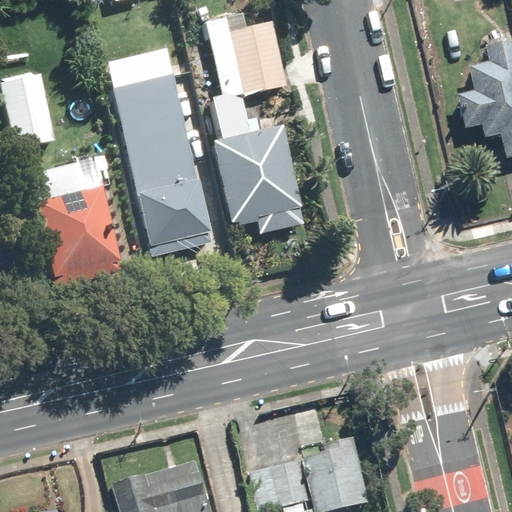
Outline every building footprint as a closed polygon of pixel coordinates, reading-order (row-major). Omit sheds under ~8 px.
[(238,17),(201,26),(217,99),(205,101),(215,145),(209,146),(228,230),(298,214),(279,130),(255,135),(252,122),(243,124),(238,100),(283,90),(268,26),(241,32),(238,17)] [(500,137),(505,162),(511,160),(511,43),(486,49),(489,64),(468,69),(474,94),(456,98),(463,132),(481,128),(484,141),(500,137)] [(37,77),(0,85),(0,109),(9,152),(51,143),(37,77)] [(146,260),(158,257),(162,276),(193,269),(189,250),(207,246),(168,78),(107,92),(146,260)] [(49,291),(117,277),(93,160),(71,164),(72,168),(26,178),(49,291)] [(355,442),(248,472),(259,511),(282,511),(311,504),(312,511),(338,511),(372,503),(355,442)] [(211,511),(198,463),(111,487),(118,511),(211,511)]
